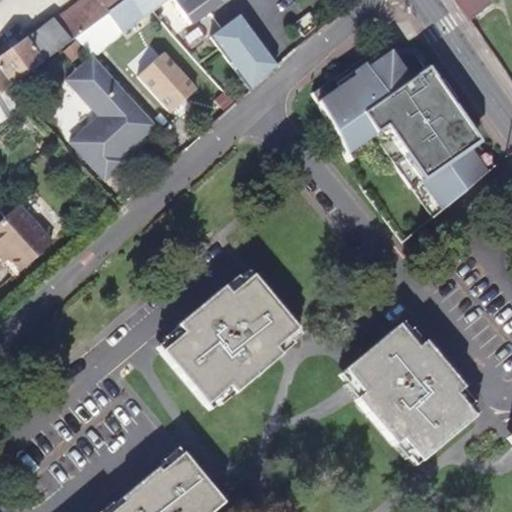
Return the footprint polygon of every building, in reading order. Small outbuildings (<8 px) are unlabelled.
[(0,92),(1,92),(74,38),(105,15),(94,0),(81,0),(25,42),(23,40),(0,56),(0,92)] [(91,56),(152,12),(143,0),(125,0),(105,15),(74,38),(89,55),(91,56)] [(94,0),(105,15),(125,0),(94,0)] [(219,3),(223,0),(143,0),(152,12),(167,0),(170,0),(190,25),(219,3)] [(493,0),(451,0),(467,24),(495,2),(493,0)] [(276,69),(237,17),(209,38),(250,93),(276,69)] [(492,169),(413,54),(403,55),(398,55),(392,55),(385,54),(381,53),(376,53),(373,52),(310,95),(316,104),(339,150),(350,142),(354,149),(372,137),(409,190),(418,183),(439,213),(492,169)] [(91,56),(89,55),(63,78),(97,114),(68,141),(104,181),(125,162),(120,155),(143,134),(154,124),(91,56)] [(194,91),(162,55),(137,78),(170,114),(194,91)] [(149,141),(143,134),(120,155),(125,162),(149,141)] [(439,213),(418,183),(409,190),(430,220),(439,213)] [(50,244),(16,207),(0,221),(0,254),(6,261),(17,274),(50,244)] [(181,335),(158,354),(203,407),(226,388),(232,396),(278,357),(271,350),(294,331),(249,278),(227,297),(221,289),(174,328),(181,335)] [(471,419),(452,397),(459,391),(421,344),(413,351),(395,328),(342,373),(360,395),(353,402),(391,447),(399,441),(417,464),(471,419)] [(211,511),(219,506),(205,488),(195,477),(179,457),(156,476),(153,472),(118,502),(122,506),(113,511),(211,511)]
